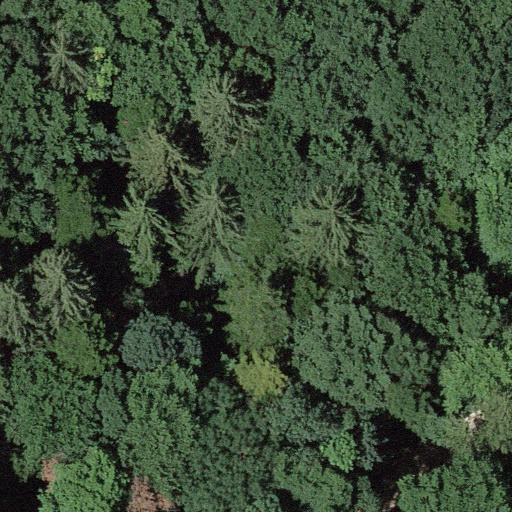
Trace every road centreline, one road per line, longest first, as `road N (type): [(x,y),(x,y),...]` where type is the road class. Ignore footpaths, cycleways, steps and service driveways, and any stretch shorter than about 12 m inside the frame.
road 1 (track): [(331,511),(511,344)]
road 2 (track): [(220,0),(0,58)]
